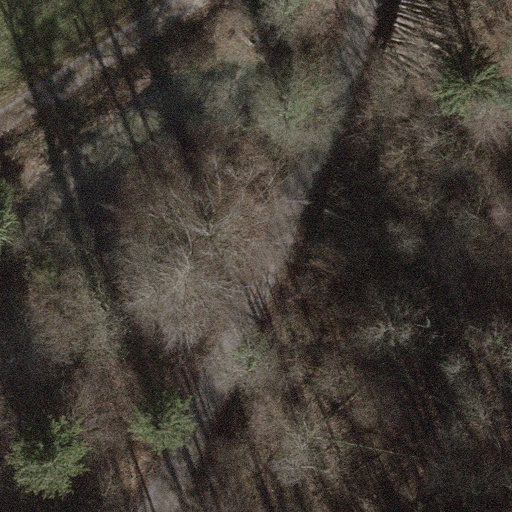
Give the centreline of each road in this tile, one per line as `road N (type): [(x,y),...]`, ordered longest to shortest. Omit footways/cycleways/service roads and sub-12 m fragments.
road 1 (track): [(161,511),(238,360),(367,0)]
road 2 (track): [(224,0),(72,138),(0,182)]
